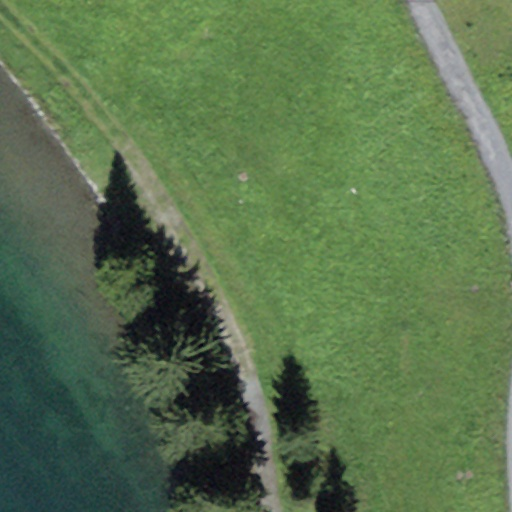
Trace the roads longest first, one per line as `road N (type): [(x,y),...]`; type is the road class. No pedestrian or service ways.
road 1 (track): [(0,9),(129,144),(246,355),(284,511)]
road 2 (track): [(511,163),(425,0)]
